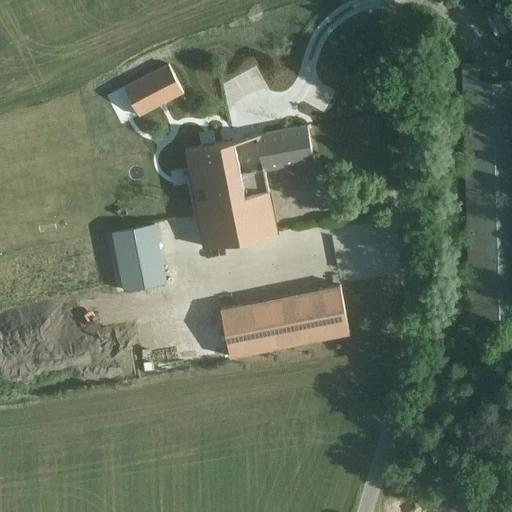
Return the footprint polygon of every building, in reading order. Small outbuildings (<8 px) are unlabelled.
[(511,34),(511,6),(502,10),(509,35),(511,34)] [(470,68),(470,326),(470,329),(511,329),(511,82),(497,82),(497,68),(470,68)] [(166,70),(128,91),(140,112),(178,91),(166,70)] [(296,78),(263,84),(270,123),(304,117),(296,78)] [(320,158),(314,122),(190,144),(208,245),(279,232),(267,168),(320,158)] [(148,147),(103,156),(130,299),(169,292),(167,281),(182,278),(178,256),(169,258),(148,147)] [(373,345),(364,293),(241,314),(250,366),(373,345)]
